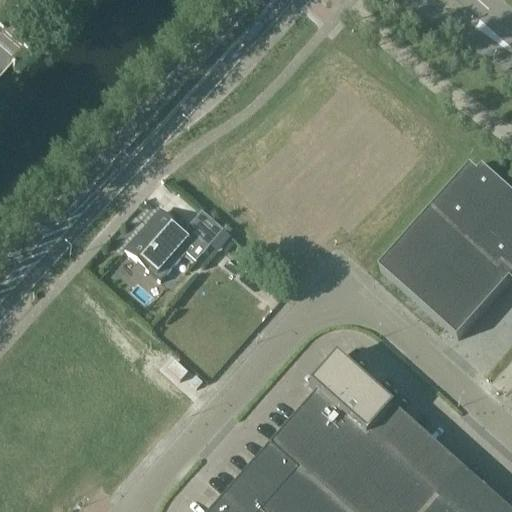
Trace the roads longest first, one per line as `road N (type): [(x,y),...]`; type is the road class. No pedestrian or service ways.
road 1 (unclassified): [(138,511),(336,287),(511,440)]
road 2 (tertiary): [(0,305),(283,0)]
